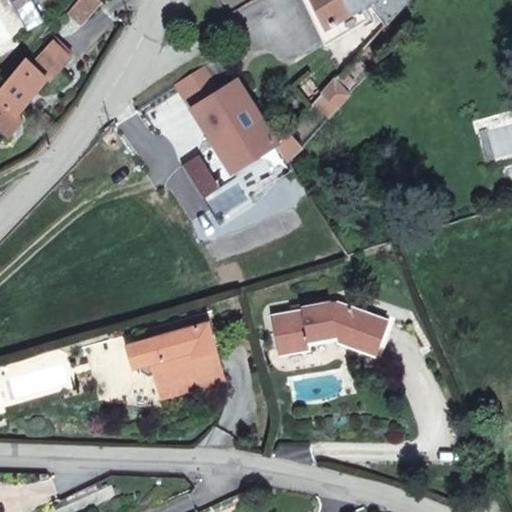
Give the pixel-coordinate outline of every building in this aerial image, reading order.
[(37,9),(31,0),(12,0),(22,18),(37,9)] [(102,1),(100,0),(80,0),(69,14),(82,24),(102,1)] [(311,0),(326,29),(351,14),(375,0),(389,22),(408,0),(311,0)] [(71,57),(55,42),(50,47),(44,41),(28,61),(27,59),(0,91),(0,127),(2,129),(16,113),(17,115),(47,79),(49,80),(71,57)] [(221,90),(205,66),(177,83),(193,108),(221,90)] [(277,144),(238,80),(221,90),(193,108),(201,121),(167,142),(204,198),(238,176),(234,171),(277,144)] [(348,96),(334,80),(278,145),(287,161),(304,147),(338,108),(348,96)] [(16,113),(2,129),(10,136),(23,120),(17,115),(16,113)] [(389,322),(350,307),(344,309),(331,305),(331,302),(303,307),(303,311),(272,316),(279,354),(310,348),(309,341),(335,335),(336,340),(361,350),(367,379),(401,372),(400,364),(377,356),(389,322)] [(219,352),(211,324),(134,346),(140,368),(146,366),(148,372),(154,384),(160,383),(163,393),(211,380),(225,375),(219,352)] [(211,380),(163,393),(167,406),(227,381),(225,375),(211,380)]
